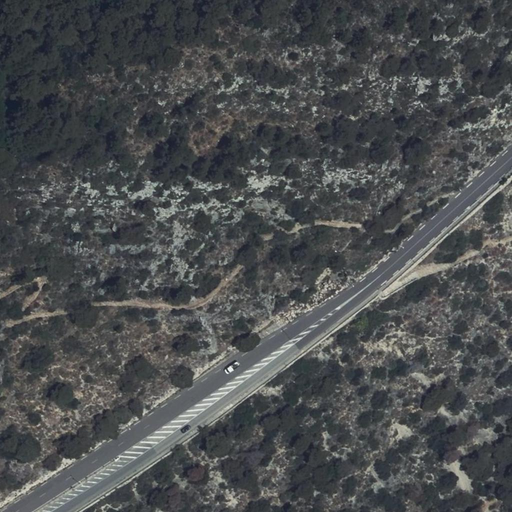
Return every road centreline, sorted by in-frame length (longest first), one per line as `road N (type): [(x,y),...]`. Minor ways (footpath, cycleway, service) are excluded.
road 1 (primary): [(369,284),(13,511)]
road 2 (primary): [(59,511),(249,385),(369,284)]
road 3 (primary): [(369,284),(511,156)]
